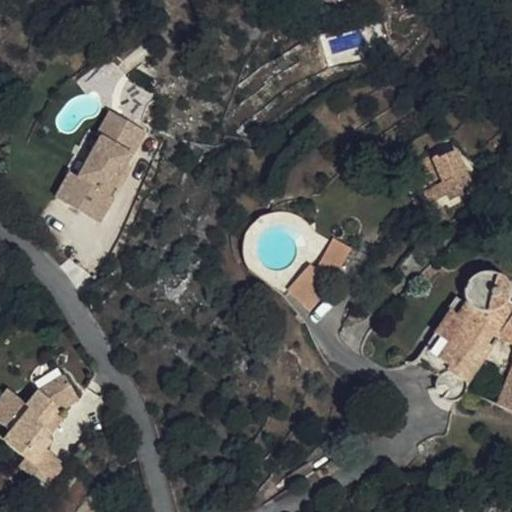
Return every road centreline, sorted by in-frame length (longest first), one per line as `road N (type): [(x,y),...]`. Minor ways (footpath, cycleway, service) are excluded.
road 1 (residential): [(0,230),(51,273),(118,378),(164,511)]
road 2 (residential): [(279,511),(395,439),(410,413),(399,385),(348,360),(319,327)]
